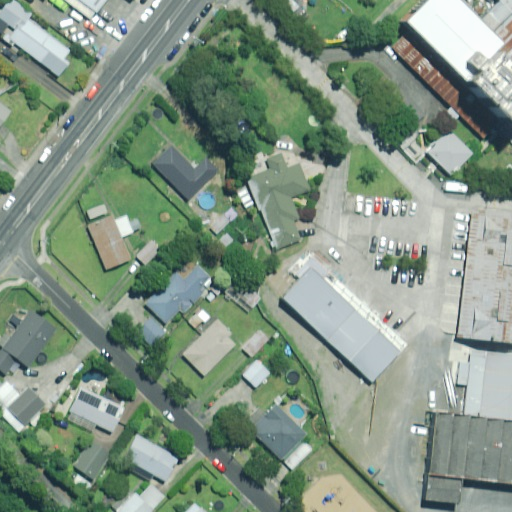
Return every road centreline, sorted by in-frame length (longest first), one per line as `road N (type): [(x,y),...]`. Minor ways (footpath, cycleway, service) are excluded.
road 1 (unclassified): [(5,241),(274,511)]
road 2 (tertiary): [(5,241),(184,0)]
